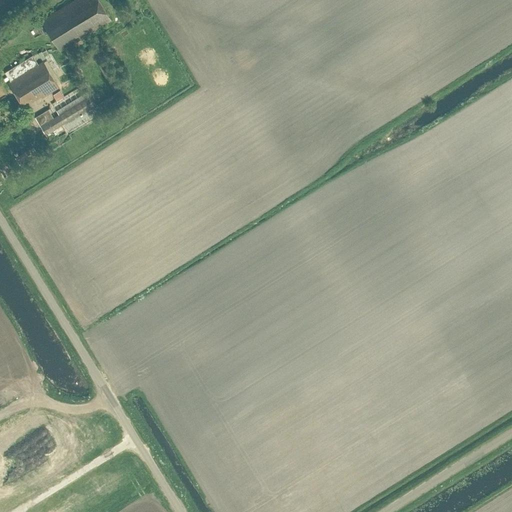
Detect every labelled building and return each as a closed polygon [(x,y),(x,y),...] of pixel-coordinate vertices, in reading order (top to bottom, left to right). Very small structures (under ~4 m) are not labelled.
[(59,51),(111,19),(98,0),(72,0),(41,20),(59,51)] [(130,95),(99,43),(70,59),(75,69),(95,58),(115,93),(96,103),(101,112),(130,95)] [(43,61),(38,64),(9,81),(23,106),(40,95),(42,97),(58,86),(43,61)] [(53,94),(57,100),(64,96),(60,89),(53,94)] [(87,91),(56,109),(58,113),(52,116),(48,109),(35,116),(39,124),(45,134),(95,103),(87,91)] [(15,158),(19,165),(37,153),(33,146),(15,158)]
